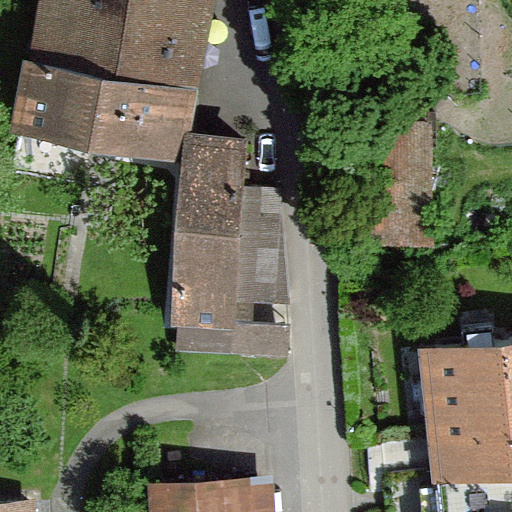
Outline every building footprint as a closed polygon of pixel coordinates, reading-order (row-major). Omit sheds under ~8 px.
[(289,356),(289,323),(242,317),(242,300),(283,301),(275,182),(239,181),(244,131),(185,125),(207,0),(35,0),(12,125),(181,155),(168,324),(182,324),(181,351),(289,356)] [(436,241),(435,118),(365,119),(366,242),(436,241)] [(511,337),(422,347),(435,467),(436,478),(511,469),(511,337)] [(511,511),(511,469),(436,478),(435,467),(385,473),(389,511),(511,511)] [(277,511),(275,474),(150,482),(151,511),(277,511)]
